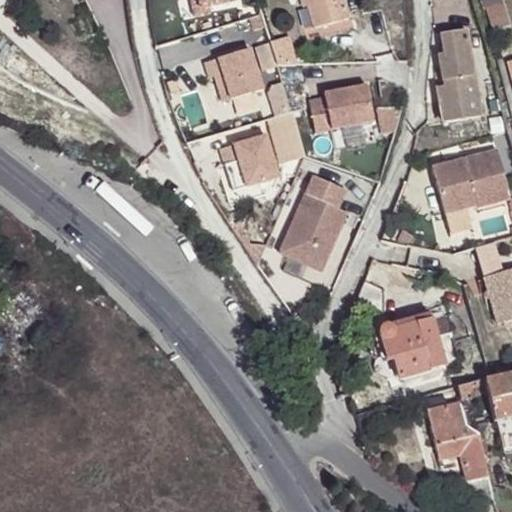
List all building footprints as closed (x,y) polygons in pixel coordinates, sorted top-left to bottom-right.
[(200,9),(197,0),(189,0),(193,18),(210,15),(210,12),(208,7),(200,9)] [(197,0),(200,9),(208,7),(236,2),(235,0),(197,0)] [(309,34),(346,22),(339,0),(292,0),(294,5),(301,2),(309,34)] [(483,0),(494,34),(510,29),(500,0),(483,0)] [(260,14),(249,18),(253,29),(264,25),(260,14)] [(434,130),(471,124),(460,37),(434,40),(436,59),(431,59),(437,93),(429,94),(434,130)] [(277,67),(291,67),(288,44),(284,42),(270,45),(277,67)] [(277,67),(270,45),(256,49),(263,71),(277,67)] [(249,48),(204,63),(208,78),(214,76),(222,74),(230,100),(262,89),(249,48)] [(222,74),(214,76),(223,102),(230,100),(222,74)] [(304,157),(282,83),(273,85),(269,93),(276,117),(266,120),(280,164),(304,157)] [(324,97),(308,101),(315,132),(374,119),(366,84),(323,93),(324,97)] [(381,129),(393,129),(396,110),(377,110),(381,129)] [(265,135),(219,149),(224,164),(237,161),(245,188),(278,177),(265,135)] [(432,169),(443,208),(475,199),(478,207),(478,209),(511,200),(498,152),(432,169)] [(237,161),(224,164),(233,192),(245,188),(237,161)] [(347,190),(313,175),(280,250),(323,269),(349,210),(340,207),(347,190)] [(475,199),(443,208),(445,215),(478,207),(475,199)] [(403,233),(397,245),(408,247),(412,239),(403,233)] [(234,239),(230,243),(252,277),(259,260),(247,259),(234,239)] [(488,294),(511,287),(511,275),(508,277),(485,283),(488,294)] [(359,286),(347,334),(379,343),(385,363),(391,361),(398,381),(429,373),(428,371),(444,367),(436,336),(432,321),(431,320),(393,330),(389,327),(383,326),(379,330),(382,293),(359,286)] [(511,287),(488,294),(497,327),(511,322),(511,287)] [(447,317),(432,321),(436,336),(451,332),(447,317)] [(511,377),(485,384),(489,397),(496,425),(511,420),(511,377)] [(458,389),(462,403),(483,398),(489,397),(485,384),(485,382),(458,389)] [(488,498),(492,497),(489,485),(482,449),(475,436),(468,429),(466,419),(463,406),(427,415),(438,463),(460,457),(467,486),(488,498)] [(407,423),(388,429),(393,446),(412,441),(407,423)] [(492,497),(496,510),(510,507),(505,482),(489,485),(492,497)]
